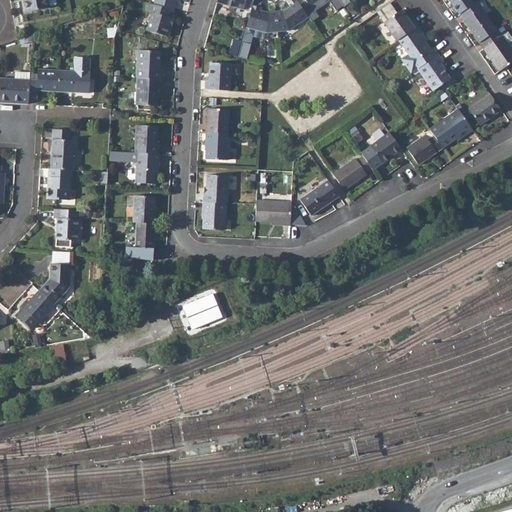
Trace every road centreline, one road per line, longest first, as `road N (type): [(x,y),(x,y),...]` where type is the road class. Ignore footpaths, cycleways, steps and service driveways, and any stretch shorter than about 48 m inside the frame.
road 1 (residential): [(511,145),(304,253),(199,250),(178,227),(188,57),(202,0)]
road 2 (residential): [(0,240),(26,205),(27,147),(2,119)]
road 3 (residential): [(434,0),(511,110)]
